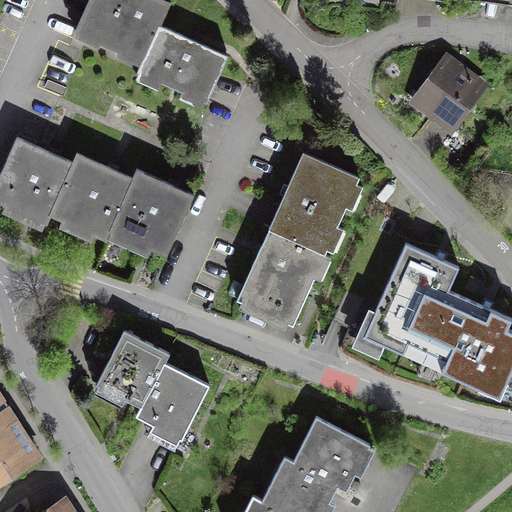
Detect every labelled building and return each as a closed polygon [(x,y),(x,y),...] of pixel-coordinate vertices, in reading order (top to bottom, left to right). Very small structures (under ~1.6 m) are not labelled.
[(169,2),(164,0),(88,0),(76,29),(100,39),(99,41),(119,50),(120,48),(144,59),(159,25),(169,2)] [(206,101),(227,55),(159,25),(144,59),(138,71),(206,101)] [(429,111),(451,127),(482,85),(460,69),(457,73),(443,63),(419,95),(433,106),(429,111)] [(73,162),(16,137),(0,173),(0,201),(46,222),(50,214),(73,162)] [(133,178),(77,153),(73,162),(50,214),(106,239),(109,230),(133,178)] [(304,153),(270,228),(324,253),(358,177),(304,153)] [(194,194),(137,169),(133,178),(109,230),(166,255),(194,194)] [(293,323),(324,253),(270,228),(238,298),(293,323)] [(511,318),(448,289),(459,266),(406,243),(364,335),(404,353),(408,342),(447,359),(442,370),(500,396),(511,371),(511,330),(507,328),(511,318)] [(97,383),(141,406),(164,361),(169,352),(124,329),(97,383)] [(164,361),(141,406),(137,414),(181,437),(209,384),(164,361)] [(369,443),(316,416),(293,460),(338,483),(346,488),(369,443)] [(0,478),(31,459),(4,418),(0,420),(0,478)] [(284,456),(261,499),(286,511),(322,511),(328,501),(338,483),(293,460),(284,456)] [(286,511),(261,499),(253,495),(243,511),(286,511)]
